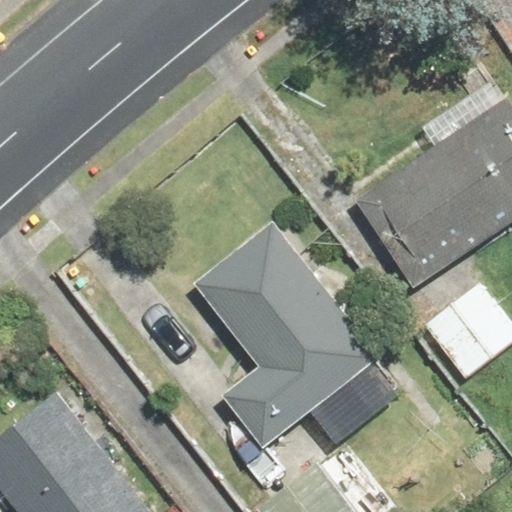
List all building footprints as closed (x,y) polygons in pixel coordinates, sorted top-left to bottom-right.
[(511,104),(498,85),(336,199),(403,292),(511,215),(511,104)] [(376,350),(265,207),(183,270),(253,362),(215,391),(254,442),(376,350)] [(511,319),(475,275),(418,322),(466,379),(511,340),(511,319)] [(158,511),(56,379),(0,421),(0,496),(12,511),(158,511)] [(359,511),(317,455),(253,501),(260,511),(359,511)]
